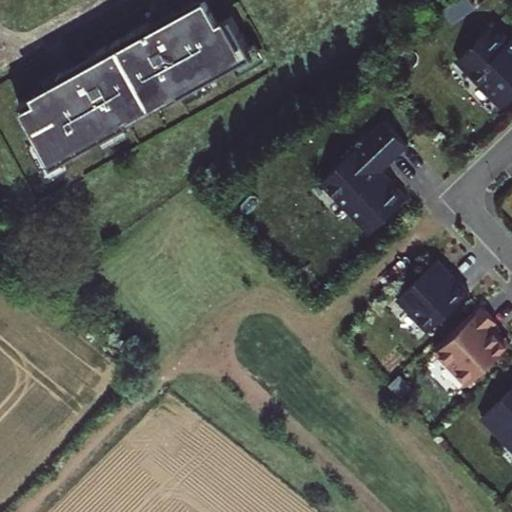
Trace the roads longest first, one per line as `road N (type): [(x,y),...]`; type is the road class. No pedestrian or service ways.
road 1 (track): [(456,197),(317,333),(278,305),(243,302),(218,316),(25,511)]
road 2 (track): [(385,511),(194,339)]
road 3 (track): [(317,333),(435,460),(466,511)]
